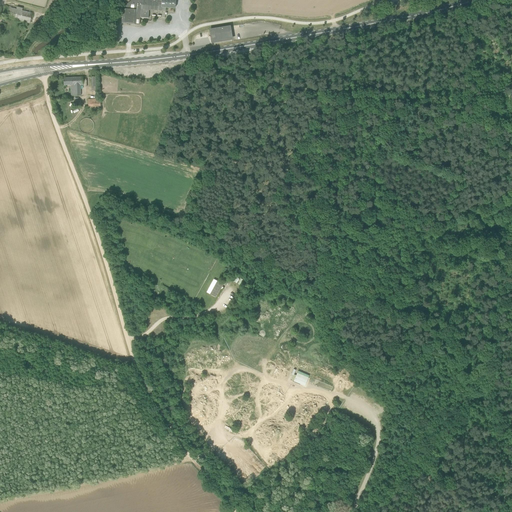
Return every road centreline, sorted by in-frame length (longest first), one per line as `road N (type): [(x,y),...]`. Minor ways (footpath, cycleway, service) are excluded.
road 1 (primary): [(129,61),(475,0)]
road 2 (unclassified): [(128,345),(44,74)]
road 3 (track): [(511,190),(333,258),(313,279)]
road 4 (track): [(190,457),(0,502)]
road 5 (track): [(475,395),(496,340),(511,227)]
road 6 (track): [(373,511),(466,411)]
road 7 (track): [(190,457),(128,345)]
